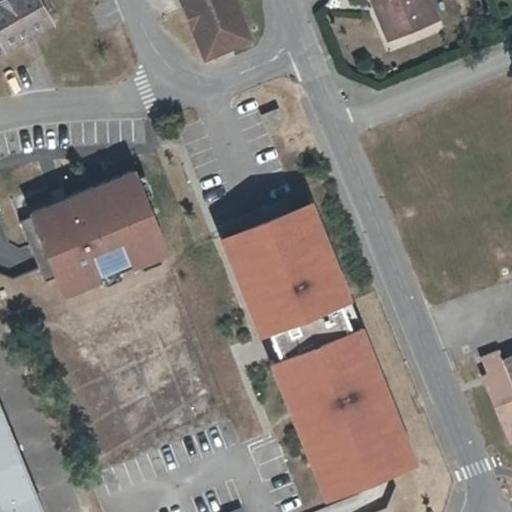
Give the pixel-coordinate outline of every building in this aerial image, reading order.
[(0,0),(0,44),(7,57),(30,43),(57,28),(40,0),(0,0)] [(180,0),(206,64),(257,44),(238,0),(180,0)] [(372,0),(387,36),(394,33),(380,0),(372,0)] [(380,0),(394,33),(434,17),(427,0),(380,0)] [(137,162),(30,206),(44,238),(31,244),(46,281),(59,276),(66,292),(102,277),(100,274),(131,261),(132,265),(172,248),(137,162)] [(315,198),(219,236),(326,503),(421,465),(315,198)] [(481,360),(486,372),(489,380),(485,382),(510,444),(511,443),(511,359),(502,363),(498,353),(481,360)] [(489,380),(486,372),(481,374),(485,382),(489,380)] [(0,511),(42,511),(0,404),(0,511)]
